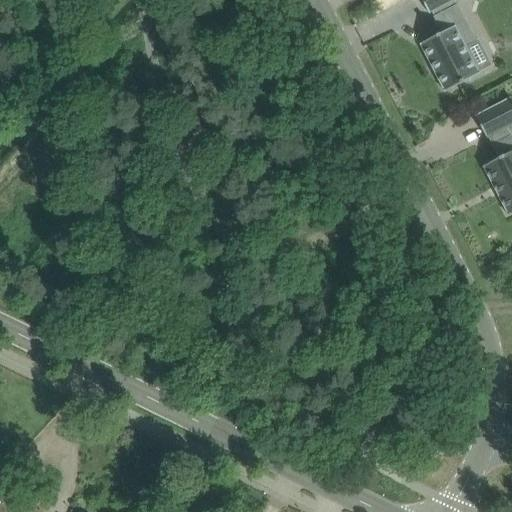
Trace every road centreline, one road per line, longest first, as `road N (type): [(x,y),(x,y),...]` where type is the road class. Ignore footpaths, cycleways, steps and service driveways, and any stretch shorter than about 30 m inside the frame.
road 1 (tertiary): [(487,443),(493,388),(457,273),(309,0)]
road 2 (tertiary): [(384,511),(0,325)]
